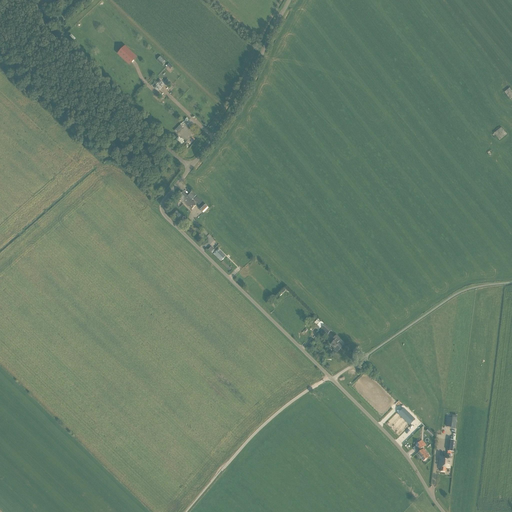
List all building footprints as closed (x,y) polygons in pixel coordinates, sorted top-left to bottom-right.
[(130,65),(137,58),(125,47),(118,54),(130,65)] [(160,81),(154,88),(158,92),(160,89),(161,90),(163,87),(162,87),(164,84),(160,81)] [(184,85),(179,92),(184,95),(188,88),(184,85)] [(507,135),(502,128),(492,135),(494,137),(495,136),(499,141),(507,135)] [(192,201),(196,196),(192,192),(188,197),(183,193),(178,198),(189,208),(189,207),(192,210),(196,206),(192,201)] [(194,200),(200,205),(203,202),(197,197),(194,200)] [(203,212),(208,207),(203,203),(198,208),(203,212)] [(312,325),(315,328),(317,326),(320,328),(319,330),(322,332),(319,335),(322,338),(326,334),(327,335),(331,331),(325,324),(324,325),(318,319),(312,325)] [(339,342),(341,340),(336,336),(334,338),(336,340),(331,345),(335,349),(334,350),(337,353),(343,347),(339,342)] [(415,420),(404,409),(398,414),(409,425),(415,420)] [(451,429),(455,429),(457,415),(452,415),(452,418),(447,417),(446,427),(451,427),(451,429)] [(422,440),(415,445),(419,450),(426,445),(422,440)] [(455,452),(456,441),(449,440),(448,452),(455,452)] [(422,451),(417,454),(423,462),(430,457),(425,451),(423,453),(422,451)] [(451,459),(448,458),(441,457),(440,461),(439,463),(440,463),(439,467),(441,467),(440,472),(445,473),(446,468),(450,469),(451,459)]
